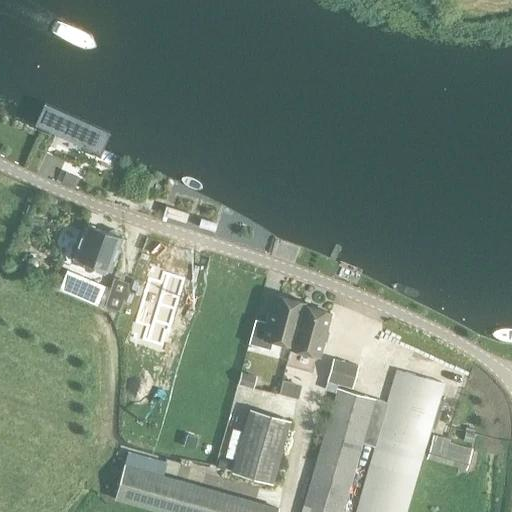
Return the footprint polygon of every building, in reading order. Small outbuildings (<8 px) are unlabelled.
[(45,110),(38,127),(70,142),(93,151),(100,132),(45,110)] [(73,186),(77,176),(66,172),(62,182),(73,186)] [(107,232),(86,224),(73,259),(85,263),(84,267),(86,271),(90,273),(94,271),(95,267),(109,272),(121,238),(121,233),(111,230),(107,232)] [(148,270),(133,326),(136,327),(133,340),(157,347),(161,349),(165,335),(168,336),(183,279),(148,270)] [(96,305),(104,287),(66,271),(59,289),(96,305)] [(303,307),(303,304),(276,297),(268,324),(255,320),(248,345),(270,351),(272,342),(291,346),(301,306),(303,307)] [(317,356),(329,314),(303,307),(301,306),(291,346),(290,349),(317,356)] [(352,388),(358,367),(333,360),(327,381),(352,388)] [(404,511),(442,384),(398,371),(389,403),(337,389),(333,404),(302,511),(341,511),(360,445),(376,449),(357,511),(404,511)] [(253,388),(256,375),(241,372),(238,384),(253,388)] [(284,378),(281,391),(299,396),(303,383),(284,378)] [(163,407),(140,400),(129,434),(152,441),(163,407)] [(271,484),(289,421),(249,410),(231,473),(271,484)] [(202,436),(186,430),(179,447),(195,453),(202,436)] [(472,443),(474,433),(465,431),(463,441),(472,443)] [(464,474),(469,455),(446,449),(447,446),(431,441),(425,463),(464,474)] [(277,511),(278,511),(123,468),(115,498),(164,511),(277,511)]
